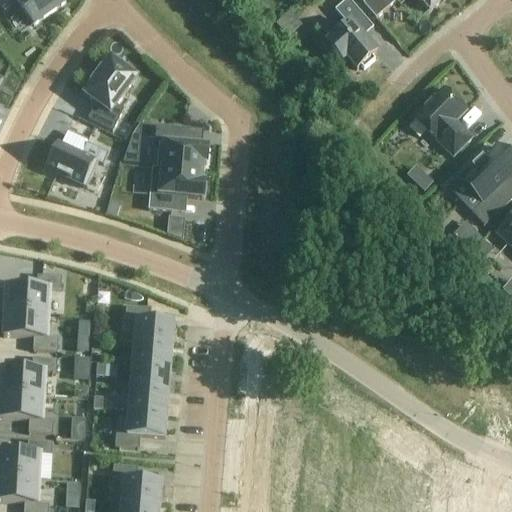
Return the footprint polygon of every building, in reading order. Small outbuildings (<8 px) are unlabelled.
[(0,0),(0,11),(2,14),(16,3),(34,28),(65,6),(60,0),(0,0)] [(368,0),(362,6),(375,21),(396,3),(394,0),(368,0)] [(416,0),(429,14),(445,0),(416,0)] [(363,72),(374,62),(372,59),(373,58),(356,38),(370,26),(348,1),(334,12),(347,27),(326,45),(342,64),(346,60),(356,72),(360,69),(363,72)] [(296,13),(284,26),(297,37),(308,24),(296,13)] [(93,110),(87,122),(112,134),(123,113),(116,108),(135,83),(136,81),(135,80),(134,80),(111,63),(112,63),(110,61),(109,63),(101,74),(100,73),(92,85),(92,86),(85,96),(84,96),(83,97),(85,99),(85,98),(96,107),(94,110),(93,110)] [(436,143),(453,159),(471,141),(460,130),(459,131),(453,126),(466,113),(444,91),(414,122),(436,143)] [(141,127),(138,127),(130,140),(122,165),(137,167),(141,127)] [(207,150),(159,145),(156,171),(201,175),(202,165),(206,166),(207,150)] [(57,146),(45,172),(86,191),(98,166),(103,168),(108,157),(87,147),(82,157),(57,146)] [(449,193),(487,233),(511,202),(511,193),(504,185),(511,177),(511,165),(496,149),(483,161),(482,160),(470,170),(472,171),(449,193)] [(156,171),(152,170),(148,213),(171,215),(172,199),(203,202),(204,185),(201,184),(201,175),(156,171)] [(511,219),(502,230),(511,238),(511,240),(508,245),(511,248),(511,219)] [(5,290),(4,315),(48,317),(49,293),(61,293),(62,280),(37,278),(36,292),(5,290)] [(135,324),(133,347),(171,350),(173,326),(149,324),(150,311),(125,309),(124,323),(135,324)] [(48,317),(4,315),(3,340),(33,341),(32,355),(58,356),(58,343),(46,342),(48,317)] [(91,355),(91,356),(100,356),(101,344),(92,343),(91,355)] [(133,347),(132,369),(169,372),(171,350),(133,347)] [(1,372),(0,386),(0,397),(42,400),(44,375),(55,376),(56,362),(31,361),(31,374),(1,372)] [(95,379),(96,379),(104,380),(105,367),(96,367),(95,379)] [(132,369),(130,392),(168,395),(169,372),(132,369)] [(130,392),(128,415),(166,418),(168,395),(130,392)] [(42,400),(0,397),(0,422),(28,424),(27,438),(52,439),(53,426),(41,425),(42,400)] [(93,412),(102,413),(103,400),(93,400),(93,412)] [(166,418),(128,415),(126,438),(115,437),(114,450),(139,452),(140,440),(164,442),(166,418)] [(0,455),(0,480),(38,482),(40,458),(52,459),(52,445),(27,444),(27,457),(0,455)] [(122,482),(120,506),(158,509),(160,485),(136,483),(137,471),(113,469),(111,481),(122,482)] [(38,482),(0,480),(0,505),(24,507),(23,511),(48,511),(49,508),(37,508),(38,482)] [(84,511),(93,511),(94,503),(85,503),(84,511)]
